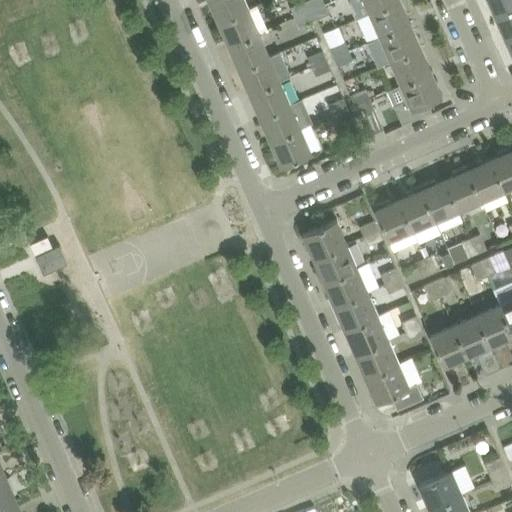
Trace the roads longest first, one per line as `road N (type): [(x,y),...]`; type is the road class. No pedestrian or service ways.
road 1 (residential): [(260,207),(479,114),(499,91)]
road 2 (residential): [(367,453),(260,207)]
road 3 (residential): [(260,207),(170,0)]
road 4 (residential): [(79,511),(0,331)]
road 5 (residential): [(367,453),(511,390)]
road 6 (residential): [(234,511),(367,453)]
